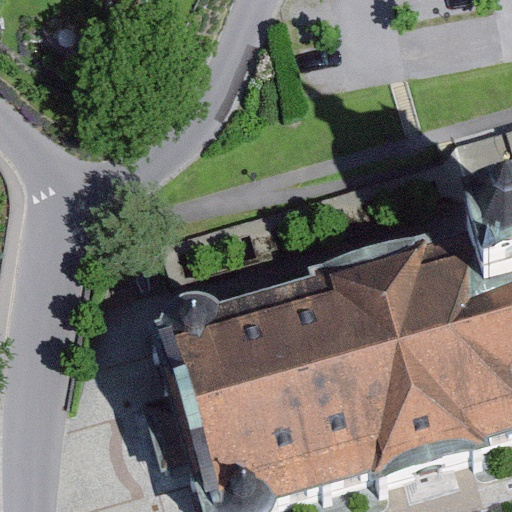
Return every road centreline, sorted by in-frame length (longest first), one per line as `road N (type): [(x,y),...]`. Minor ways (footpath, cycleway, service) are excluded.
road 1 (residential): [(89,207),(61,276),(42,511)]
road 2 (residential): [(266,0),(212,119),(120,198),(89,207)]
road 3 (residential): [(0,113),(89,207)]
